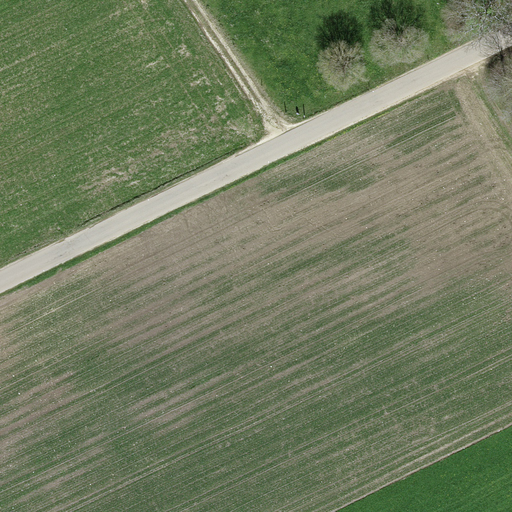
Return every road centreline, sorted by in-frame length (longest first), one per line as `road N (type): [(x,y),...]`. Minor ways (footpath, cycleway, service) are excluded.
road 1 (unclassified): [(511,38),(0,282)]
road 2 (track): [(292,141),(190,0)]
